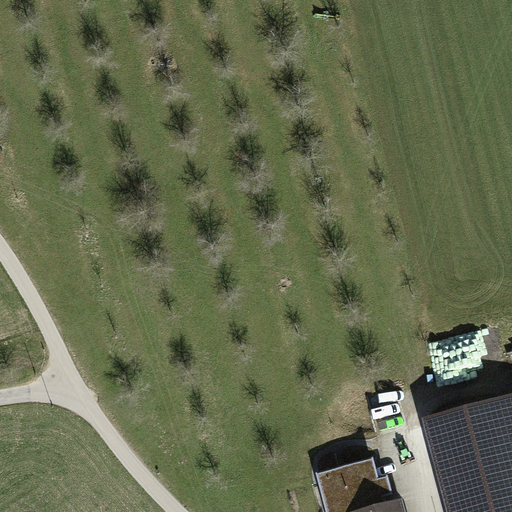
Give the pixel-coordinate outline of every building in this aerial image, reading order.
[(435,336),(438,367),(504,360),(500,329),(435,336)] [(511,511),(511,400),(436,420),(460,511),(511,511)] [(403,422),(383,427),(388,447),(408,442),(403,422)] [(351,511),(385,503),(383,497),(392,494),(387,476),(379,478),(373,458),(317,473),(327,511),(351,511)] [(385,503),(351,511),(405,511),(402,499),(385,503)]
